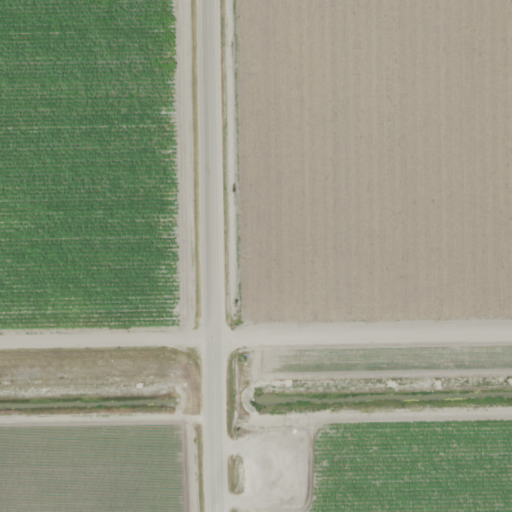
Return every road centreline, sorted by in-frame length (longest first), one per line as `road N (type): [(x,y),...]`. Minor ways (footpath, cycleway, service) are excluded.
road 1 (tertiary): [(218,511),(211,0)]
road 2 (tertiary): [(0,344),(511,337)]
